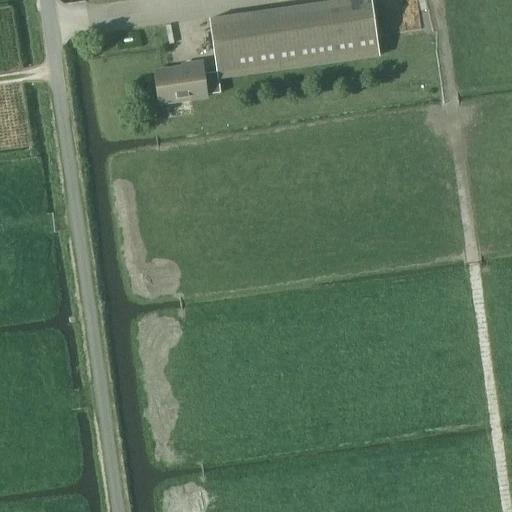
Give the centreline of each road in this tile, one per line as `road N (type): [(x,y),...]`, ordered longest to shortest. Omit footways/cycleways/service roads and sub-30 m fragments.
road 1 (unclassified): [(119,511),(45,0)]
road 2 (track): [(511,511),(438,0)]
